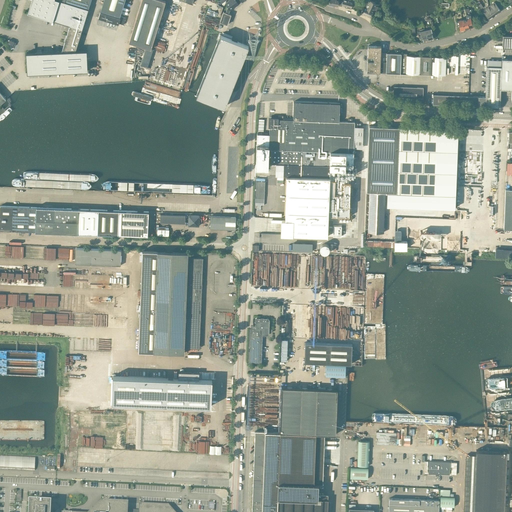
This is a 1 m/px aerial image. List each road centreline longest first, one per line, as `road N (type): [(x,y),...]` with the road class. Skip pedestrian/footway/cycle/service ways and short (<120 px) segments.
road 1 (unclassified): [(0,197),(220,202),(224,126),(245,82),(264,65)]
road 2 (unclassified): [(234,511),(244,248)]
road 3 (unclassified): [(244,248),(0,237)]
road 4 (tertiary): [(511,115),(399,107),(361,87),(310,34)]
road 5 (unknown): [(67,458),(210,464),(219,448),(220,407)]
road 6 (unclassified): [(244,248),(250,107),(264,65)]
road 7 (unknown): [(132,357),(110,364),(105,377),(114,402),(220,407)]
road 8 (unclassified): [(370,32),(399,44),(436,44),(479,31),(511,9)]
road 9 (unknown): [(0,328),(133,330)]
road 10 (unknown): [(133,294),(130,269),(51,266),(49,290)]
road 11 (unknown): [(236,257),(210,258),(207,358)]
road 12 (unknown): [(239,370),(268,368),(276,334),(276,314),(241,312)]
